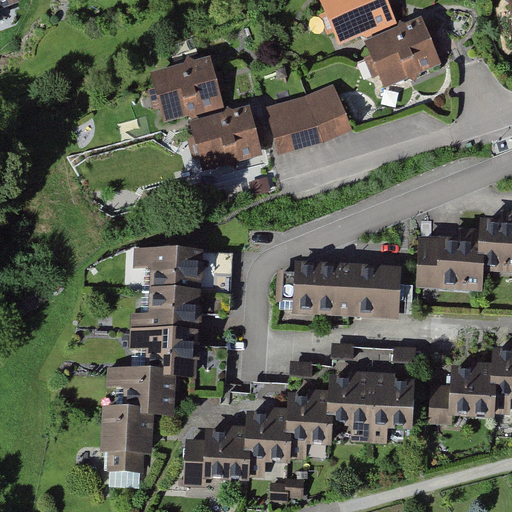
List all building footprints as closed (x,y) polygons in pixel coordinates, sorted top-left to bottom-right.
[(0,0),(0,9),(15,5),(12,0),(0,0)] [(384,0),(332,0),(327,2),(343,41),(393,21),(384,0)] [(438,62),(421,25),(372,47),(388,85),(438,62)] [(167,120),(220,105),(208,64),(158,78),(167,120)] [(339,100),(272,121),(279,149),(350,128),(339,100)] [(259,154),(249,113),(197,128),(207,169),(259,154)] [(483,248),(482,275),(511,276),(511,228),(484,227),(483,248)] [(447,246),(419,245),(417,291),(481,294),(482,275),(483,248),(447,246)] [(226,315),(228,256),(139,252),(138,268),(156,269),(154,311),(196,313),(226,315)] [(281,275),(280,308),(319,309),(320,270),(298,268),(297,276),(281,275)] [(320,270),(319,309),(359,312),(360,271),(320,270)] [(360,271),(359,312),(397,314),(398,273),(360,271)] [(195,347),(196,313),(154,311),(155,318),(134,318),(133,348),(152,348),(195,347)] [(222,347),(195,347),(152,348),(150,374),(172,375),(192,376),(191,386),(221,387),(222,347)] [(394,364),(416,365),(417,351),(395,350),(394,364)] [(494,374),(494,396),(511,396),(511,355),(495,354),(494,374)] [(293,361),(289,377),(311,381),(314,366),(293,361)] [(417,380),(417,367),(398,366),(398,379),(417,380)] [(149,413),(170,414),(172,375),(150,374),(112,372),(111,388),(129,389),(128,412),(149,413)] [(452,416),(494,417),(494,396),(494,374),(455,373),(454,388),(434,388),(433,402),(452,404),(452,416)] [(333,381),(331,424),(373,426),(373,384),(333,381)] [(414,386),(373,384),(373,426),(412,429),(414,386)] [(290,421),(290,442),(331,442),(331,424),(332,401),(290,400),(290,421)] [(148,454),(149,413),(128,412),(109,411),(106,471),(141,473),(142,455),(148,454)] [(248,436),(247,459),(289,462),(290,442),(290,421),(248,418),(248,436)] [(205,477),(247,480),(247,459),(248,436),(208,435),(207,446),(187,444),(186,466),(205,466),(205,477)] [(285,487),(271,487),(270,504),(288,505),(289,500),(304,501),(305,483),(285,483),(285,487)]
